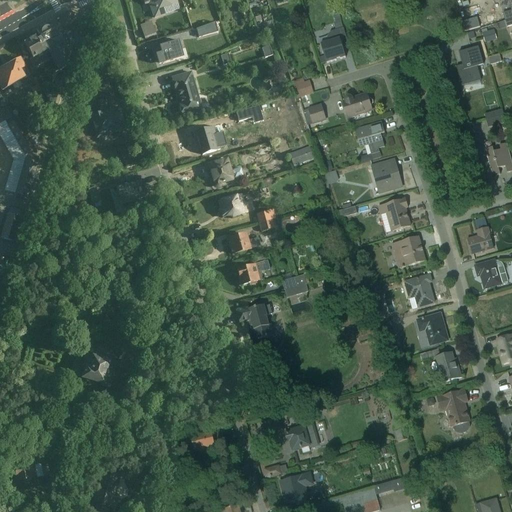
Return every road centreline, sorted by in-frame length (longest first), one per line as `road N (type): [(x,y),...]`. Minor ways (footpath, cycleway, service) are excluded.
road 1 (residential): [(127,36),(263,511)]
road 2 (residential): [(386,67),(511,479)]
road 3 (residential): [(0,319),(87,0)]
